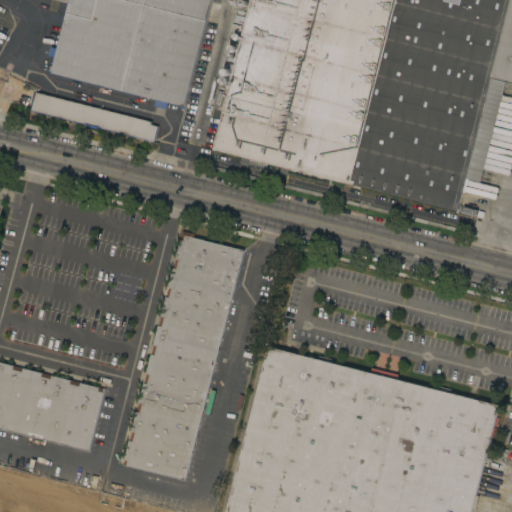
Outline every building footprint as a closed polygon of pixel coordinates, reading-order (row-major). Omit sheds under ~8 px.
[(211,0),(185,107),(51,73),(55,56),(49,55),(51,46),(57,48),(69,0),(211,0)] [(511,82),(504,81),(480,182),(465,178),(458,210),(289,169),(288,174),(279,172),(281,166),(249,158),(248,164),(240,162),(241,156),(212,149),(250,0),(511,0),(511,82)] [(152,121),(151,124),(158,126),(155,141),(101,128),(101,126),(98,126),(97,128),(88,126),(89,124),(85,123),(85,124),(31,110),(36,92),(152,121)] [(186,480),(123,464),(182,230),(195,233),(194,237),(244,250),(186,480)] [(476,495),(478,496),(475,507),(473,507),(471,511),(226,511),(268,346),(347,366),(349,360),(373,366),(373,363),(399,369),(398,373),(422,379),(420,385),(499,405),(476,495)] [(0,428),(0,362),(14,365),(13,369),(23,371),(23,368),(71,380),(70,383),(80,386),(81,382),(99,387),(99,391),(103,392),(88,451),(0,428)] [(0,511),(0,469),(106,497),(106,498),(110,499),(106,511),(0,511)]
